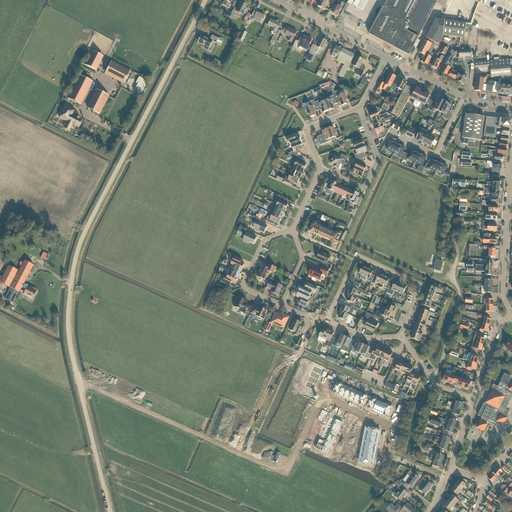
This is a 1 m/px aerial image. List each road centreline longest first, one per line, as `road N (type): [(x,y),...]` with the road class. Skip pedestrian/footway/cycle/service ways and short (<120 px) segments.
road 1 (residential): [(110,511),(70,339),(77,254),(206,0)]
road 2 (residential): [(400,338),(366,339),(328,320),(329,313),(358,259),(419,289)]
road 3 (track): [(431,378),(459,300),(450,206)]
road 4 (residential): [(325,399),(393,427),(386,456),(448,476)]
road 5 (residential): [(511,314),(503,290),(511,168)]
road 6 (residential): [(321,169),(366,186),(378,159),(360,110)]
road 7 (residential): [(387,59),(274,0)]
road 8 (residential): [(281,305),(244,283),(263,241),(293,229)]
